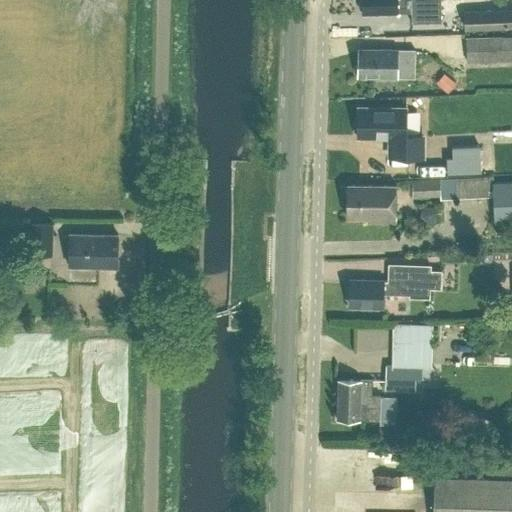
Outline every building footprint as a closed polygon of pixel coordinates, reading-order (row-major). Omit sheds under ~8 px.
[(361,0),(362,13),(396,12),(396,6),(409,6),(410,22),(439,21),(439,12),(449,12),(448,0),(361,0)] [(462,29),(511,26),(511,6),(461,9),(462,29)] [(511,34),(464,37),(466,63),(511,59),(511,34)] [(413,78),(414,49),(358,48),(358,77),(413,78)] [(447,76),(440,85),(447,91),(454,82),(447,76)] [(355,130),(358,132),(357,136),(390,137),(390,156),(422,157),(422,136),(405,135),(406,109),(358,108),(358,121),(355,123),(355,130)] [(447,158),(447,174),(482,173),(481,146),(453,147),(453,158),(447,158)] [(491,194),(490,176),(440,178),(441,197),(491,194)] [(412,179),(413,197),(439,196),(438,178),(412,179)] [(493,223),(511,222),(511,181),(492,182),(493,223)] [(395,222),(396,185),(347,184),(346,218),(366,218),(366,221),(395,222)] [(52,254),(53,224),(31,223),(30,253),(52,254)] [(117,267),(118,234),(69,233),(68,265),(117,267)] [(386,262),(386,279),(350,279),(350,305),(383,305),(383,293),(407,294),(407,296),(428,297),(428,287),(439,287),(440,268),(429,268),(429,263),(386,262)] [(414,388),(414,376),(429,377),(430,323),(391,322),(390,363),(384,363),(383,388),(414,388)] [(379,420),(380,394),(372,394),(372,379),(338,379),(337,419),(379,420)] [(511,511),(511,478),(484,478),(436,476),(434,511),(511,511)]
